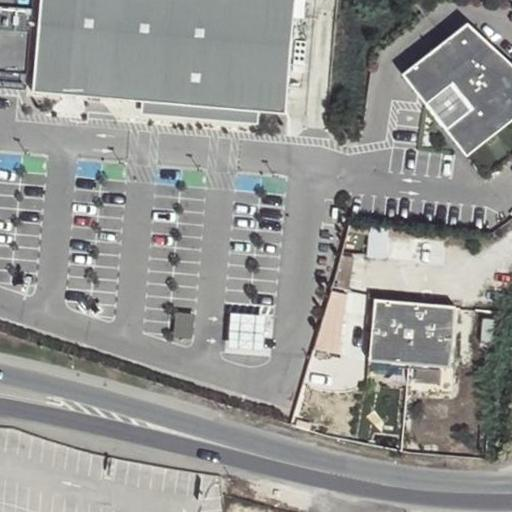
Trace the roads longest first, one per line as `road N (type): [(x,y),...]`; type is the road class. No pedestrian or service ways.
road 1 (primary): [(401,489),(0,376)]
road 2 (primary): [(0,408),(401,489)]
